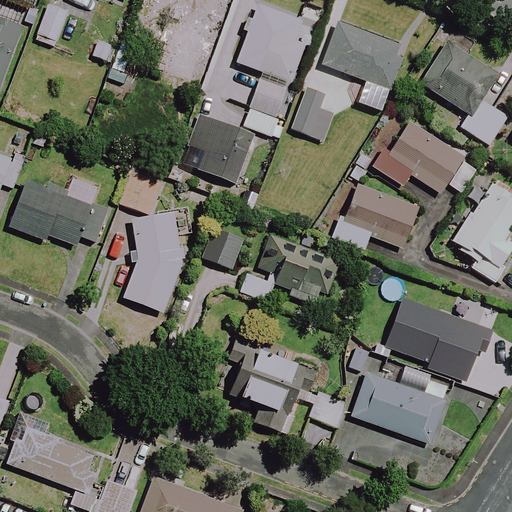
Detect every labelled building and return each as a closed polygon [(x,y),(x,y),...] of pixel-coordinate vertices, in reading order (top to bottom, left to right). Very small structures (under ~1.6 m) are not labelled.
[(227,0),(149,0),(139,31),(158,38),(165,18),(175,22),(157,73),(197,87),(227,0)] [(69,15),(48,7),(36,42),(56,49),(69,15)] [(313,29),(255,7),(245,33),(248,35),(237,64),(292,85),(313,29)] [(500,17),(483,12),(478,30),(495,35),(500,17)] [(0,93),(24,31),(0,21),(0,93)] [(396,46),(339,24),(323,67),(389,92),(401,60),(392,57),(396,46)] [(117,43),(99,36),(91,57),(108,64),(117,43)] [(142,47),(122,40),(112,70),(132,76),(142,47)] [(498,75),(449,43),(421,87),(467,117),(459,129),(489,148),(507,119),(480,102),(498,75)] [(295,93),(234,72),(224,101),(250,109),(243,129),(279,141),(295,93)] [(323,97),(307,91),(293,131),(323,142),(333,116),(318,111),(323,97)] [(473,163),(388,115),(360,164),(403,188),(409,177),(441,195),(446,186),(456,192),(473,163)] [(251,138),(200,119),(189,148),(200,152),(193,170),(234,185),(251,138)] [(21,167),(0,158),(0,192),(2,186),(12,190),(21,167)] [(163,187),(131,175),(120,206),(152,218),(163,187)] [(108,214),(27,183),(10,229),(45,242),(47,237),(76,248),(80,238),(97,245),(108,214)] [(421,210),(353,184),(332,240),(365,253),(371,238),(405,251),(421,210)] [(511,232),(511,200),(492,186),(451,243),(461,250),(456,258),(491,283),(511,254),(511,246),(505,242),(511,232)] [(178,218),(133,222),(136,261),(122,300),(163,316),(184,262),(178,218)] [(339,262),(267,235),(255,268),(269,273),(266,281),(246,274),(238,295),(268,306),(275,286),(288,290),(286,296),(314,306),(319,291),(327,294),(339,262)] [(486,309),(459,297),(450,318),(404,299),(383,348),(464,382),(486,331),(478,328),(486,309)] [(307,371),(258,353),(240,400),(290,418),(307,371)] [(422,396),(366,375),(350,418),(431,447),(452,391),(427,382),(422,396)] [(0,429),(10,404),(0,400),(0,429)] [(101,458),(24,428),(9,466),(74,492),(69,505),(86,511),(129,511),(137,493),(94,476),(101,458)] [(242,511),(153,478),(140,511),(242,511)]
